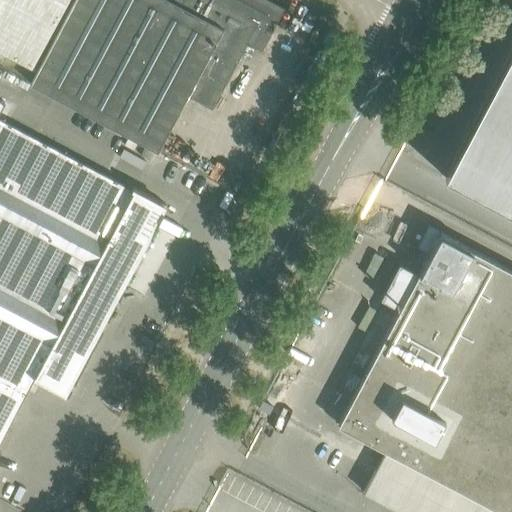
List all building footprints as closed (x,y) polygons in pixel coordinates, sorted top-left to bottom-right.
[(0,0),(0,50),(31,67),(66,0),(0,0)] [(74,0),(30,83),(157,151),(187,95),(212,109),(237,60),(235,59),(244,41),(261,50),(284,8),(269,0),(74,0)] [(511,49),(444,177),(511,212),(511,49)] [(0,440),(34,375),(64,391),(119,287),(120,284),(160,210),(162,206),(164,206),(165,204),(132,186),(132,187),(0,117),(0,108),(4,101),(0,99),(0,440)] [(145,146),(140,155),(149,160),(154,151),(145,146)] [(418,273),(399,308),(337,424),(457,487),(507,495),(504,511),(511,511),(511,269),(440,231),(418,273)] [(399,308),(418,273),(399,263),(380,298),(399,308)] [(285,364),(286,364),(299,371),(314,343),(301,336),(300,336),(285,364)]
